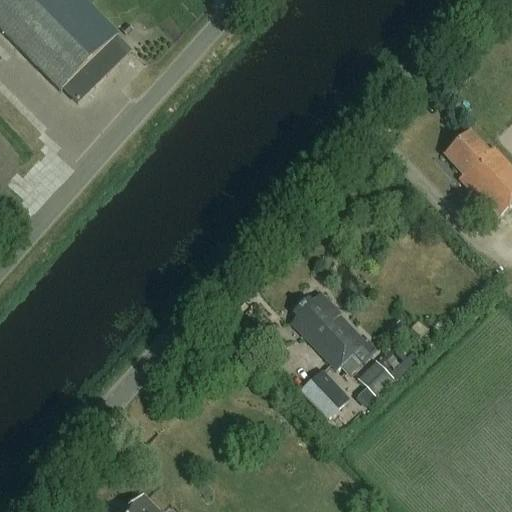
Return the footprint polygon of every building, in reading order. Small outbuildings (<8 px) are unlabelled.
[(78,107),(129,57),(115,43),(118,40),(79,0),(0,0),(0,34),(60,96),(63,93),(78,107)] [(496,226),(511,211),(511,172),(493,152),(488,157),(469,136),(444,159),(463,180),(459,184),(469,195),(468,196),(496,226)] [(336,375),(364,347),(334,316),(335,315),(320,299),(311,307),(308,304),(293,318),(298,322),(291,328),(336,375)] [(392,383),(375,366),(358,383),(374,400),(392,383)] [(349,403),(322,374),(299,396),(327,425),(349,403)] [(154,511),(143,500),(131,511),(154,511)]
